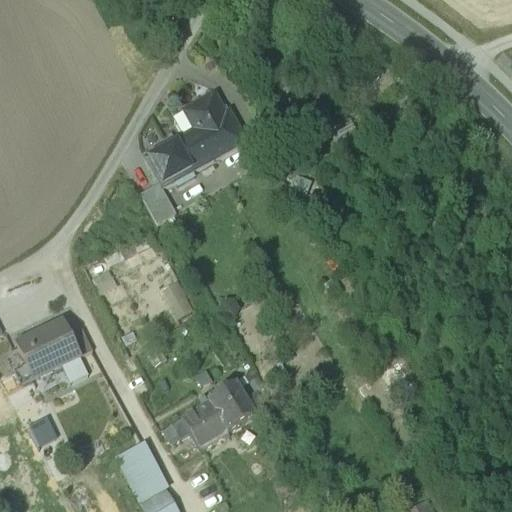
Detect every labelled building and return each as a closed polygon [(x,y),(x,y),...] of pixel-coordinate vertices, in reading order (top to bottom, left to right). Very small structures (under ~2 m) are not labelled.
[(175,146),(192,177),(245,147),(228,116),(224,118),(213,99),(182,116),(193,136),(182,142),(175,146)] [(315,108),(285,123),(297,146),(326,131),(315,108)] [(193,136),(182,116),(175,121),(173,126),(182,142),(193,136)] [(192,177),(175,146),(143,164),(158,189),(161,195),(192,177)] [(158,189),(139,200),(156,230),(175,219),(161,195),(158,189)] [(63,332),(17,354),(25,372),(26,373),(32,370),(38,382),(78,363),(68,342),(63,332)] [(68,342),(78,363),(90,357),(80,336),(68,342)] [(26,373),(31,385),(38,382),(32,370),(26,373)] [(26,373),(25,372),(14,377),(21,392),(32,387),(31,385),(26,373)] [(181,427),(189,440),(198,455),(265,415),(255,398),(245,404),(236,389),(231,392),(229,388),(220,393),(222,396),(206,406),(208,409),(181,427)] [(45,423),(21,435),(33,457),(57,444),(45,423)] [(189,440),(181,427),(165,437),(172,450),(189,440)] [(168,494),(143,450),(115,464),(138,510),(166,495),(168,494)] [(76,489),(63,497),(71,511),(85,511),(88,510),(76,489)] [(138,510),(139,511),(175,511),(166,495),(138,510)]
